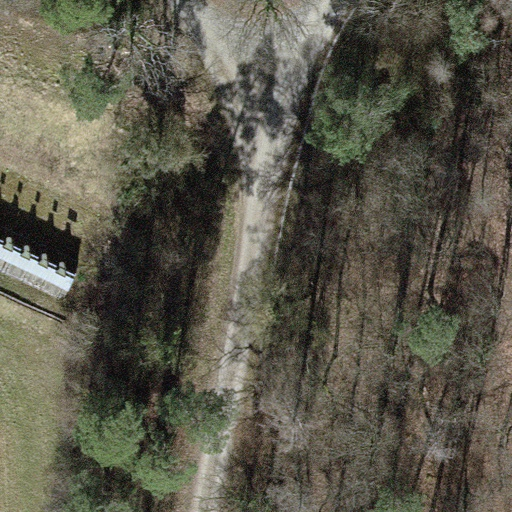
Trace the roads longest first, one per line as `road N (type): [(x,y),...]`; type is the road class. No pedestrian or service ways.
road 1 (track): [(206,511),(270,179),(278,79),(292,28),(313,0)]
road 2 (track): [(270,179),(188,0)]
road 3 (track): [(292,28),(258,41),(227,39),(201,26),(188,0)]
